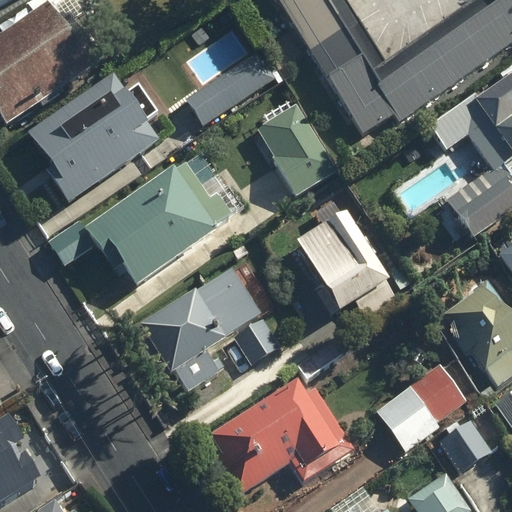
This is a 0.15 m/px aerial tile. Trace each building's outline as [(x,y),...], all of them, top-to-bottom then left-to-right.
[(0,0),(0,9),(15,0),(0,0)] [(309,0),(378,111),(511,29),(511,0),(458,0),(393,41),(367,0),(309,0)] [(184,108),(202,133),(275,83),(257,57),(184,108)] [(511,80),(475,106),(471,101),(425,134),(441,156),(464,140),(491,179),(509,166),(510,167),(511,165),(511,80)] [(107,81),(20,143),(55,192),(51,195),(64,212),(154,147),(107,81)] [(292,202),(333,177),(293,111),(252,137),(292,202)] [(511,165),(510,167),(490,181),(487,176),(444,207),(470,245),(511,215),(511,165)] [(118,274),(133,295),(215,238),(212,234),(231,221),(215,199),(203,208),(176,168),(82,234),(76,226),(44,248),(62,275),(89,256),(107,282),(118,274)] [(346,220),(287,258),(333,328),(392,290),(346,220)] [(511,251),(495,264),(511,288),(511,251)] [(191,299),(137,333),(143,344),(137,348),(162,386),(172,379),(186,401),(225,376),(211,353),(227,343),(246,373),(279,352),(260,322),(230,276),(192,301),(191,299)] [(511,380),(511,323),(482,286),(440,320),(450,333),(441,341),(460,365),(469,358),(497,393),(511,380)] [(294,373),(305,388),(357,350),(346,335),(294,373)] [(372,420),(404,461),(439,435),(435,430),(463,409),(436,372),(372,420)] [(211,471),(234,507),(290,471),(301,489),(350,457),(309,395),(301,400),(293,387),(206,444),(220,465),(211,471)] [(511,396),(493,410),(511,437),(511,396)] [(0,509),(42,483),(27,458),(21,462),(15,451),(22,447),(6,421),(0,425),(0,509)] [(489,459),(466,425),(435,446),(458,480),(489,459)] [(402,511),(458,511),(435,483),(402,511)] [(365,511),(355,497),(334,511),(365,511)]
